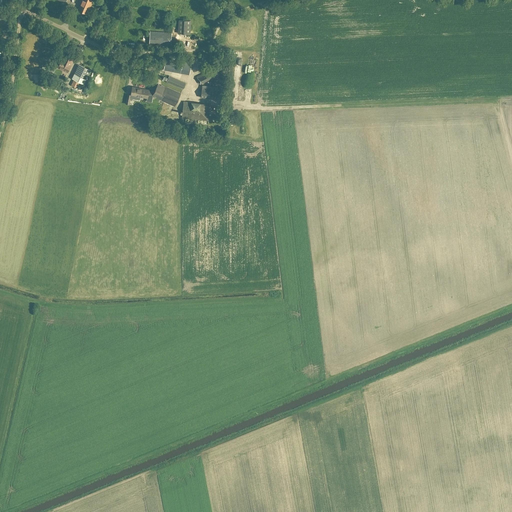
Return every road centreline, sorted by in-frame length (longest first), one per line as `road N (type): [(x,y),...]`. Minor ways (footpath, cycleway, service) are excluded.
road 1 (residential): [(111,53),(205,49),(225,15)]
road 2 (unclassified): [(111,53),(0,2)]
